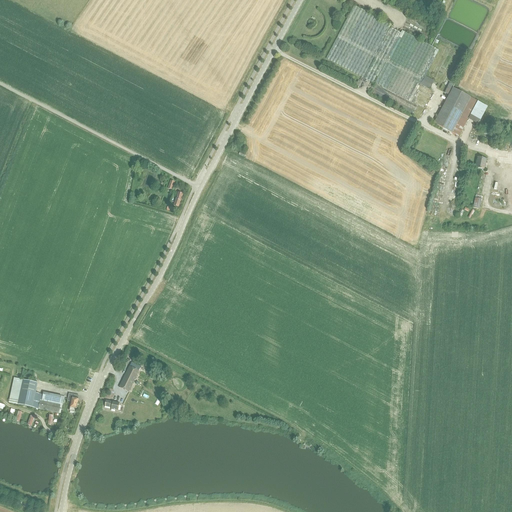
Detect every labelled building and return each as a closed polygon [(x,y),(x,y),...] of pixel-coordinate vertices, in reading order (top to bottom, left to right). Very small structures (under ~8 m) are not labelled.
[(425,77),(439,50),(402,31),(401,34),(390,28),(391,25),(354,6),(327,59),(373,83),(374,82),(412,102),(421,85),(430,89),(434,81),(425,77)] [(453,88),(434,124),(452,134),(459,137),(478,102),(471,98),(453,88)] [(484,170),(486,159),(478,157),(475,168),(484,170)] [(178,195),(174,206),(173,208),(169,207),(167,211),(174,213),(175,209),(176,207),(179,208),(184,194),(177,192),(177,195),(178,195)] [(479,210),(481,199),(475,198),(473,208),(479,210)] [(129,392),(139,371),(141,367),(132,363),(129,367),(119,388),(129,392)] [(14,379),(10,398),(18,400),(22,381),(14,379)] [(10,398),(9,403),(32,408),(35,394),(38,384),(22,381),(18,400),(10,398)] [(58,413),(60,406),(40,402),(42,395),(35,394),(32,408),(58,413)] [(79,400),(79,397),(70,394),(68,401),(71,402),(69,411),(76,413),(77,409),(77,410),(79,400)] [(118,411),(120,404),(106,401),(105,407),(111,408),(111,410),(118,411)]
